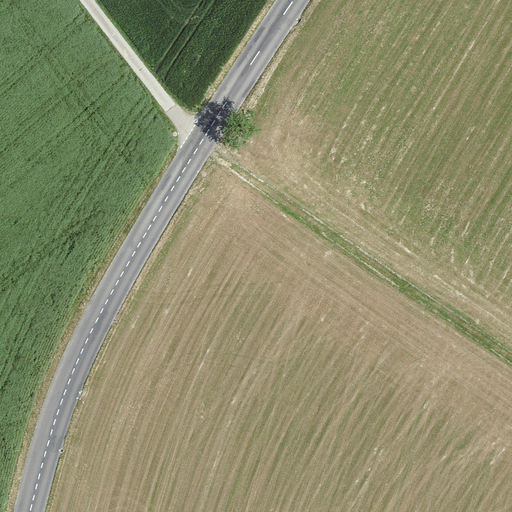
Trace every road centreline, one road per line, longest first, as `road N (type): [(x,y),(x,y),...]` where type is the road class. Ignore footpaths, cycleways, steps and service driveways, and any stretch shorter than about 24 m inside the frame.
road 1 (tertiary): [(30,511),(65,388),(98,317),(294,0)]
road 2 (track): [(88,0),(200,143)]
